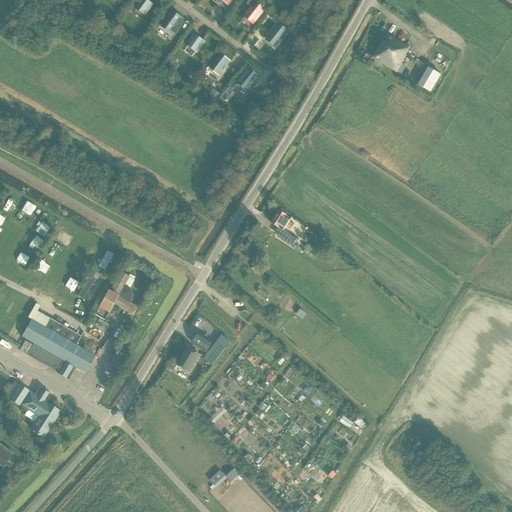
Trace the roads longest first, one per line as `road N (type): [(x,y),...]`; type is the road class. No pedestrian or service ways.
road 1 (unclassified): [(113,417),(368,0)]
road 2 (unclassified): [(204,511),(113,417)]
road 3 (unclassified): [(29,511),(113,417)]
